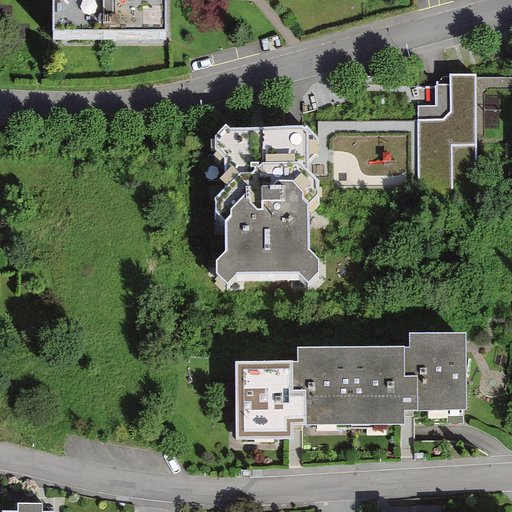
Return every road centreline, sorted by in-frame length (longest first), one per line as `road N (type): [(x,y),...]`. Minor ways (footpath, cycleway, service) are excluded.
road 1 (residential): [(0,98),(119,101),(196,88),(511,5)]
road 2 (residential): [(511,478),(230,492)]
road 3 (residential): [(0,449),(111,476),(230,492)]
